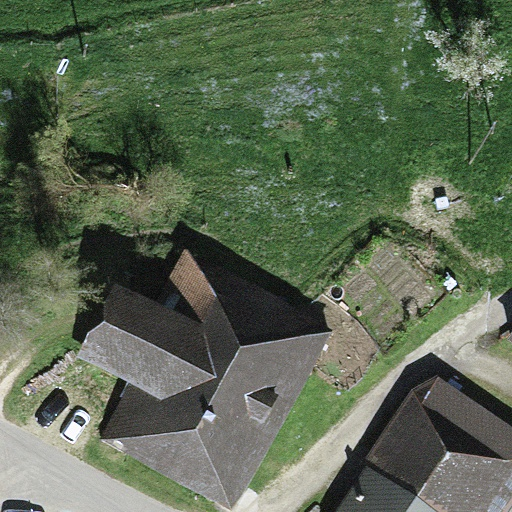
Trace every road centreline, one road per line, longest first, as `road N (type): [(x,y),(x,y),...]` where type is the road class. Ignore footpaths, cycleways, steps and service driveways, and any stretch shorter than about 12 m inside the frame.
road 1 (track): [(274,511),(422,356),(511,303)]
road 2 (unclassified): [(0,431),(139,511)]
